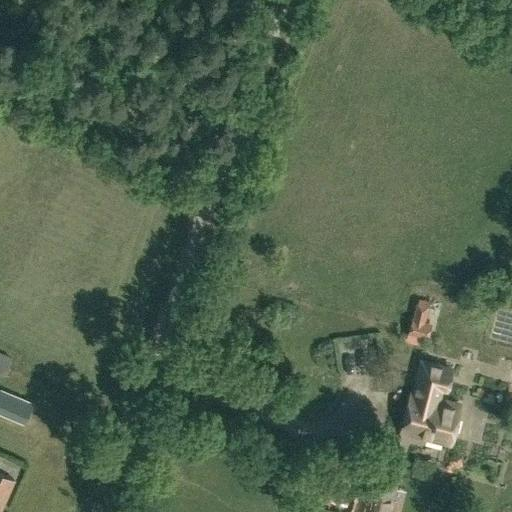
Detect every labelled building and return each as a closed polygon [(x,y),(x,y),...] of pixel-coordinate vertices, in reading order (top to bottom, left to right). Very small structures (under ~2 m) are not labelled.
[(412,317),(407,333),(427,338),(431,322),(425,320),(429,304),(428,304),(429,301),(419,298),(418,301),(417,301),(413,317),(412,317)] [(0,369),(4,371),(11,356),(0,351),(0,369)] [(449,441),(459,402),(437,397),(440,385),(446,387),(451,367),(422,360),(417,379),(421,380),(417,392),(411,390),(401,429),(449,441)] [(0,410),(23,421),(31,401),(1,389),(0,390),(0,410)] [(366,471),(354,511),(390,511),(399,480),(366,471)] [(0,508),(13,479),(0,473),(0,508)]
